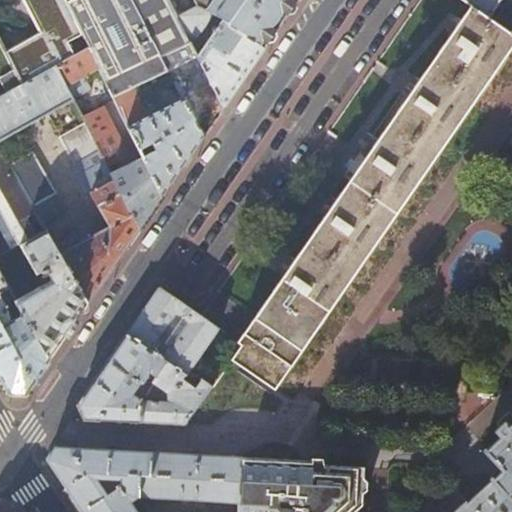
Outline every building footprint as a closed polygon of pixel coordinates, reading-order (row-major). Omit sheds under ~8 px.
[(6,53),(23,86),(56,67),(89,49),(67,5),(63,0),(23,0),(41,36),(6,53)] [(76,0),(67,5),(89,49),(113,98),(125,92),(169,70),(132,0),(76,0)] [(167,0),(177,18),(197,7),(212,15),(223,20),(264,49),(289,13),(298,0),(167,0)] [(458,0),(470,8),(280,281),(328,313),(511,47),(511,29),(511,30),(509,34),(489,20),(490,19),(488,18),(500,0),(458,0)] [(197,7),(177,18),(191,45),(212,15),(197,7)] [(197,57),(223,108),(247,74),(264,49),(223,20),(197,57)] [(89,49),(56,67),(73,101),(85,124),(138,231),(151,213),(162,197),(143,159),(120,170),(113,157),(119,154),(118,151),(121,149),(104,117),(118,109),(113,98),(89,49)] [(23,86),(0,97),(0,140),(73,101),(56,67),(23,86)] [(125,92),(113,98),(118,109),(127,127),(147,117),(135,99),(125,92)] [(143,159),(162,197),(185,163),(203,137),(183,99),(147,117),(127,127),(143,159)] [(91,193),(109,227),(60,255),(87,304),(138,231),(85,124),(61,136),(75,165),(82,162),(87,171),(77,177),(86,195),(91,193)] [(0,256),(19,245),(36,274),(46,269),(52,280),(15,300),(17,303),(24,315),(49,360),(67,334),(87,304),(60,255),(46,230),(35,236),(25,219),(36,212),(9,164),(0,147),(0,256)] [(32,152),(9,164),(36,212),(43,224),(65,210),(32,152)] [(0,312),(7,309),(0,296),(0,289),(1,289),(3,291),(9,289),(0,272),(0,312)] [(328,313),(280,281),(237,342),(242,346),(285,376),(328,313)] [(159,288),(144,309),(127,335),(186,375),(219,330),(159,288)] [(7,309),(0,312),(0,375),(9,393),(16,394),(24,395),(49,360),(24,315),(11,322),(7,309)] [(202,379),(196,387),(188,381),(192,376),(186,375),(127,335),(103,370),(78,406),(85,419),(185,424),(212,387),(202,379)] [(285,376),(242,346),(232,359),(275,389),(285,376)] [(511,511),(511,503),(506,497),(511,492),(511,426),(506,432),(501,428),(494,434),(500,440),(484,454),(482,451),(480,453),(500,474),(492,482),(490,480),(488,482),(490,484),(467,504),(466,502),(454,511),(511,511)] [(82,511),(136,511),(130,502),(138,497),(239,502),(243,457),(55,446),(47,458),(82,511)] [(266,458),(243,457),(239,502),(238,511),(284,511),(283,511),(287,459),(266,458)] [(326,462),(287,459),(283,511),(284,511),(357,511),(363,507),(366,467),(333,465),(326,464),(326,462)]
